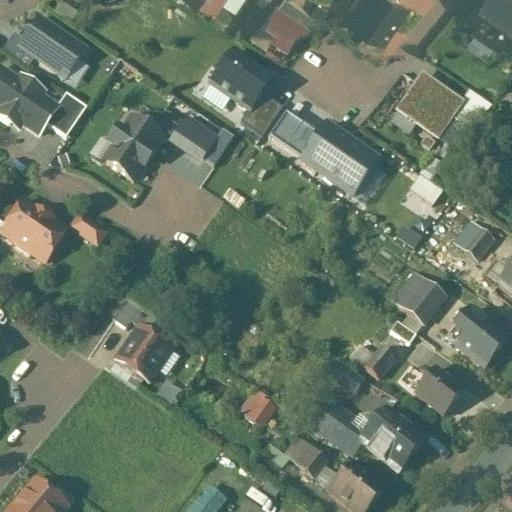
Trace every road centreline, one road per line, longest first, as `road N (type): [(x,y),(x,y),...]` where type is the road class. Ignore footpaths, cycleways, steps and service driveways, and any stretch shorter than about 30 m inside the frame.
road 1 (residential): [(448,0),(358,109),(291,68)]
road 2 (residential): [(0,149),(124,217),(168,219)]
